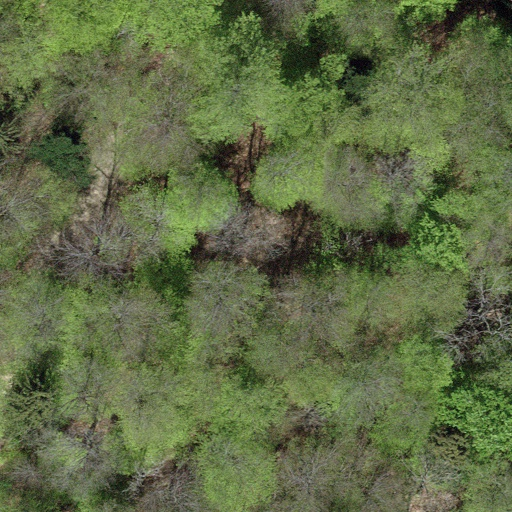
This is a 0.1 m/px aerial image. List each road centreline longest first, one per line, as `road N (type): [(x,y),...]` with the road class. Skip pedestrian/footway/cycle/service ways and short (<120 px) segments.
road 1 (track): [(511,432),(0,428)]
road 2 (track): [(198,0),(148,72),(0,390)]
road 3 (track): [(148,72),(511,79)]
